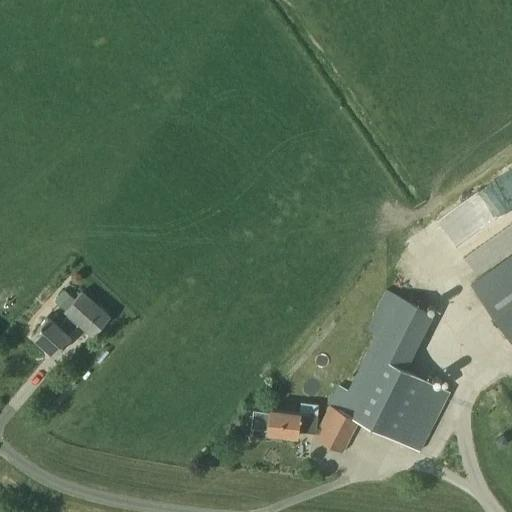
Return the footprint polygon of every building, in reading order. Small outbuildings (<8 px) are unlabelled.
[(511,175),(441,221),(456,245),(511,209),(511,175)] [(511,254),(470,283),(511,343),(511,254)] [(436,314),(387,289),(367,329),(376,333),(348,389),(339,384),(317,431),(320,406),(301,404),(300,412),(270,409),(267,433),(299,436),(299,431),(314,433),(312,437),(343,453),(360,420),(420,451),(451,392),(407,370),(436,314)] [(73,298),(64,290),(55,301),(64,309),(73,298)] [(111,316),(82,291),(64,311),(68,315),(59,325),(48,316),(31,335),(55,356),(72,336),(70,335),(79,325),(93,336),(111,316)]
